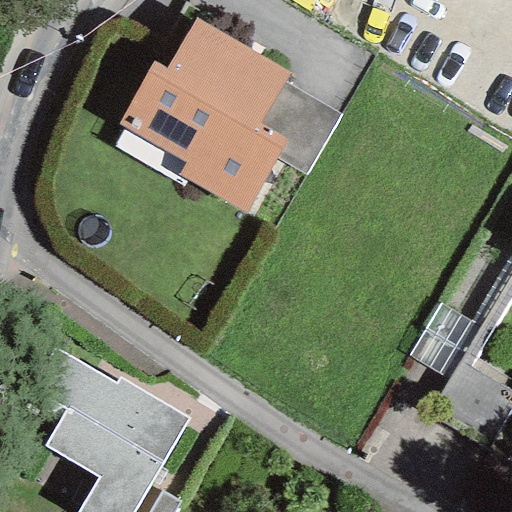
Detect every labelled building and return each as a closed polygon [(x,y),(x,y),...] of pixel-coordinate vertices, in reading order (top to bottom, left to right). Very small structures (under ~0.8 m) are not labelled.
[(289,74),(195,20),(166,69),(153,62),(117,124),(184,163),(176,176),(242,214),(275,159),(287,139),(260,124),(284,82),(289,74)] [(340,115),(284,82),(260,124),(287,139),(275,159),(305,176),(340,115)] [(511,271),(478,328),(463,354),(472,359),(511,291),(511,271)] [(478,328),(437,305),(407,357),(447,380),(463,354),(478,328)] [(54,350),(31,389),(64,409),(160,465),(188,419),(120,379),(116,386),(54,350)] [(472,359),(463,354),(447,380),(426,416),(485,451),(511,405),(511,392),(501,385),(505,379),(472,359)] [(132,511),(160,465),(64,409),(43,445),(98,477),(77,511),(132,511)] [(172,511),(179,502),(160,491),(148,511),(172,511)]
